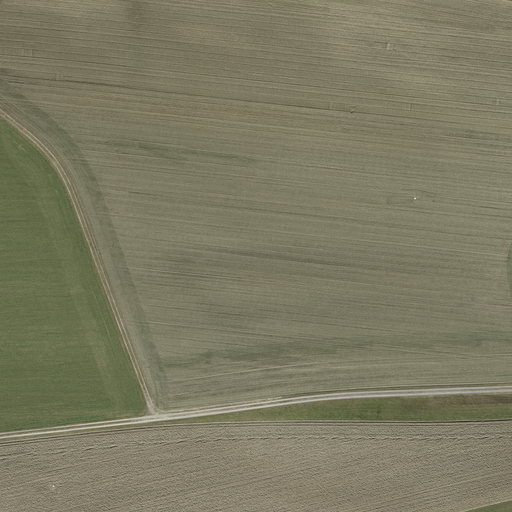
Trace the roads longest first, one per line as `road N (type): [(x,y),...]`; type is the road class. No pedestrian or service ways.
road 1 (track): [(0,440),(348,395),(511,389)]
road 2 (track): [(163,420),(148,405),(67,182),(0,114)]
